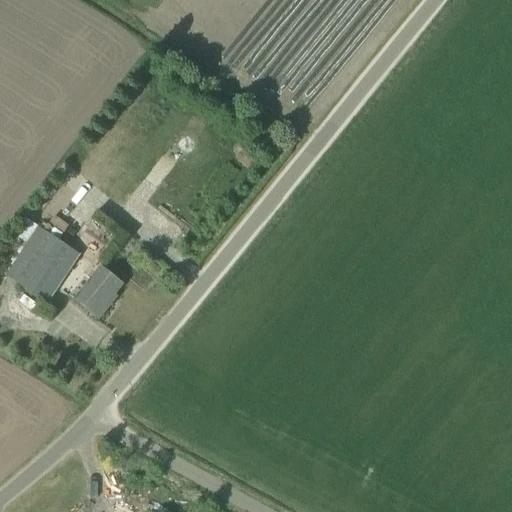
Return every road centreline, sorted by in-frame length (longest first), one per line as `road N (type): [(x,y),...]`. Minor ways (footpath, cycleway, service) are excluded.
road 1 (unclassified): [(95,414),(435,0)]
road 2 (unclassified): [(264,511),(95,414)]
road 3 (unclassified): [(0,495),(95,414)]
